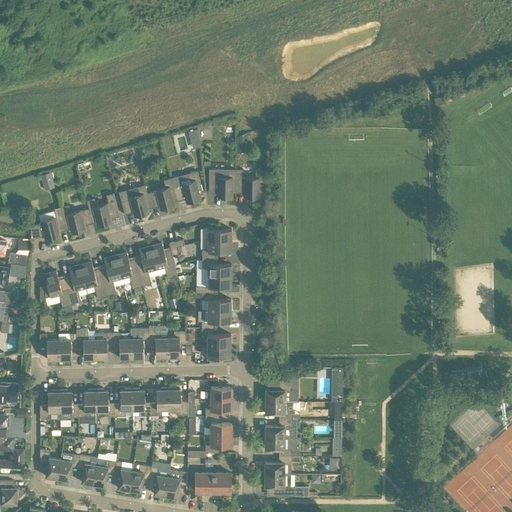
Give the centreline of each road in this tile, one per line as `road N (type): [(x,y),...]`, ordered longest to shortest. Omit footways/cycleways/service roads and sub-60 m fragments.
road 1 (residential): [(34,376),(33,263),(211,217),(240,217),(248,225),(246,374)]
road 2 (residential): [(151,511),(39,488),(34,376)]
road 3 (residential): [(246,374),(34,376)]
road 4 (residential): [(246,374),(247,511)]
